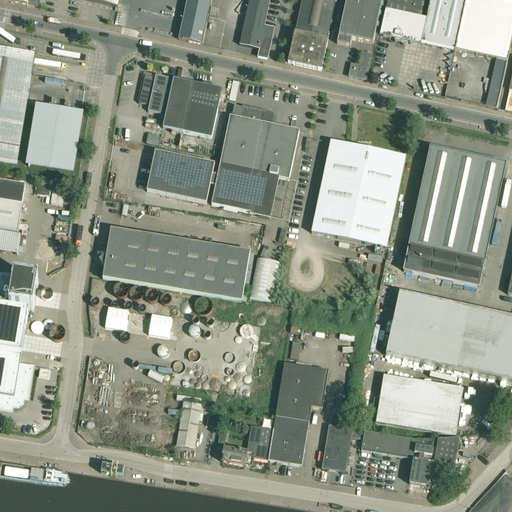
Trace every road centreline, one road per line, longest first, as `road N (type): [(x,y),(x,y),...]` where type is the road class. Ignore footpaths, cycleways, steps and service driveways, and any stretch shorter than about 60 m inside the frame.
road 1 (unclassified): [(58,452),(78,329),(72,303),(116,41)]
road 2 (unclassified): [(511,126),(116,41)]
road 3 (unclassified): [(415,511),(58,452)]
